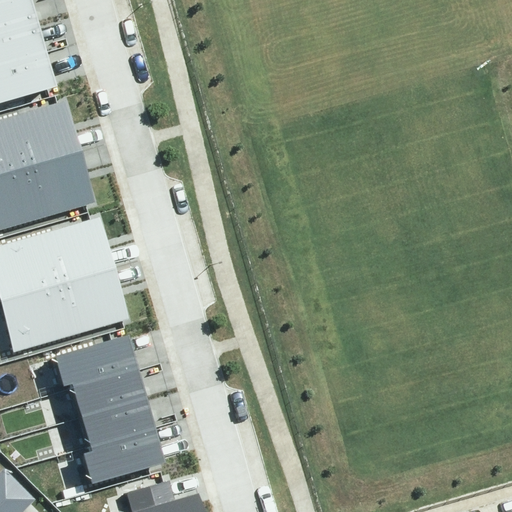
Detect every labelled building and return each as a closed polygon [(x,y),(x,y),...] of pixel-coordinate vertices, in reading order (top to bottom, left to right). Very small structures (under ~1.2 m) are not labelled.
[(0,0),(0,29),(31,21),(25,0),(0,0)] [(0,64),(41,53),(31,21),(0,29),(0,64)] [(0,98),(50,84),(41,53),(0,64),(0,98)] [(0,115),(0,169),(78,146),(64,97),(0,115)] [(78,146),(0,169),(0,226),(94,198),(78,146)] [(95,214),(0,241),(0,295),(110,263),(95,214)] [(110,263),(0,295),(0,309),(11,346),(125,312),(110,263)] [(120,333),(48,354),(56,384),(66,381),(68,385),(130,367),(120,333)] [(139,396),(130,367),(68,385),(76,414),(139,396)] [(148,428),(139,396),(76,414),(85,446),(148,428)] [(157,460),(148,428),(85,446),(86,450),(77,453),(85,480),(157,460)] [(18,511),(36,493),(1,461),(0,462),(0,511),(18,511)] [(121,502),(105,506),(106,511),(197,511),(191,486),(175,491),(170,472),(117,487),(121,502)]
